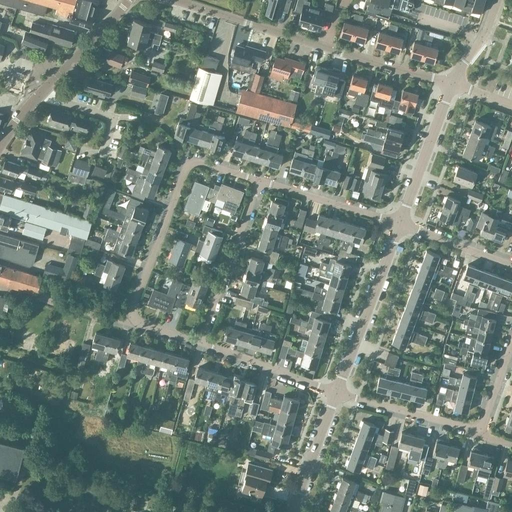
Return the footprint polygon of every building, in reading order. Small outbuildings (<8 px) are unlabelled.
[(0,0),(0,3),(45,16),(48,5),(57,8),(56,13),(68,16),(67,19),(91,25),(92,22),(93,16),(90,16),(93,4),(96,5),(97,0),(0,0)] [(288,13),(291,0),(289,0),(267,0),(264,14),(279,18),(281,11),(288,13)] [(309,26),(315,7),(306,5),(307,0),(297,0),(295,10),(300,11),(301,13),(298,23),(301,24),(302,26),(304,27),(306,27),(308,26),(309,26)] [(365,0),(363,8),(366,9),(365,13),(388,20),(389,14),(391,15),(392,10),(394,6),(409,10),(410,4),(411,4),(412,3),(413,3),(413,2),(413,1),(413,0),(433,0),(433,1),(443,4),(444,0),(462,6),(461,9),(471,12),(472,9),(481,12),(484,0),(365,0)] [(315,7),(309,26),(310,27),(311,29),(313,30),(315,30),(317,29),(320,29),(323,19),(324,18),(330,20),(334,5),(325,3),(323,10),(315,7)] [(363,16),(359,15),(352,39),(364,42),(368,28),(360,26),(363,16)] [(131,31),(160,40),(162,35),(149,31),(151,24),(134,20),(131,31)] [(176,32),(177,26),(166,22),(164,28),(176,32)] [(356,25),(344,22),(340,35),(352,39),(356,25)] [(33,23),(29,33),(49,39),(48,40),(70,47),(74,32),(48,24),(47,27),(33,23)] [(427,42),(429,35),(425,34),(426,31),(420,29),(417,39),(427,42)] [(25,31),(21,42),(29,45),(29,46),(44,51),(45,47),(47,47),(48,43),(48,41),(47,41),(48,40),(25,31)] [(159,44),(160,40),(131,31),(127,43),(151,50),(153,43),(159,44)] [(387,49),(391,35),(379,32),(375,46),(387,49)] [(430,32),(429,35),(427,42),(426,45),(422,59),(434,63),(438,49),(430,47),(433,36),(432,36),(433,33),(430,32)] [(391,35),(387,49),(399,52),(403,39),(391,35)] [(422,59),(426,45),(414,42),(410,56),(422,59)] [(248,50),(237,46),(232,60),(233,60),(231,66),(250,72),(254,59),(262,62),(265,52),(249,47),(248,50)] [(120,68),(125,56),(112,52),(112,51),(103,48),(98,63),(107,66),(108,63),(120,68)] [(199,67),(189,98),(192,98),(198,100),(212,105),(222,74),(215,72),(219,60),(206,56),(202,68),(199,67)] [(287,61),(276,58),(270,76),(281,80),(283,75),(300,80),(305,64),(288,59),(287,61)] [(164,73),(166,65),(154,62),(152,69),(164,73)] [(320,95),(328,69),(316,66),(312,80),(318,82),(314,94),(320,95)] [(335,87),(340,73),(328,69),(320,95),(326,97),(330,85),(335,87)] [(147,87),(150,77),(132,71),(128,81),(147,87)] [(256,74),(251,89),(259,92),(264,76),(256,74)] [(366,107),(369,95),(363,93),(367,79),(353,75),(347,94),(356,96),(354,103),(359,105),(366,107)] [(84,88),(109,96),(112,84),(87,76),(84,88)] [(392,109),(393,107),(395,100),(389,98),(393,87),(378,82),(375,94),(373,93),(371,100),(379,102),(378,105),(392,109)] [(133,85),(130,95),(144,99),(147,89),(133,85)] [(290,127),(293,114),(296,104),(243,89),(236,112),(290,127)] [(412,115),(418,94),(403,90),(400,101),(395,100),(393,107),(404,110),(403,113),(412,115)] [(290,92),(288,98),(296,101),(298,95),(290,92)] [(161,93),(155,113),(163,115),(169,95),(161,93)] [(190,126),(197,105),(191,103),(186,119),(181,117),(179,123),(175,136),(187,139),(190,126)] [(350,112),(339,108),(337,115),(349,118),(350,112)] [(89,126),(90,120),(53,109),(48,124),(68,130),(70,122),(75,124),(75,126),(84,129),(85,129),(86,129),(87,128),(88,128),(88,127),(89,126)] [(198,143),(202,130),(196,128),(201,113),(195,111),(190,126),(187,139),(198,143)] [(336,116),(334,123),(341,126),(344,118),(336,116)] [(390,116),(389,122),(400,126),(402,120),(390,116)] [(209,146),(213,133),(217,121),(211,120),(208,132),(202,130),(198,143),(209,146)] [(492,140),(494,135),(488,133),(491,126),(476,120),(471,132),(486,137),(486,138),(492,140)] [(213,133),(209,146),(221,150),(225,137),(219,135),(223,123),(217,121),(213,133)] [(309,133),(319,136),(321,127),(312,125),(309,133)] [(399,143),(403,132),(388,127),(386,134),(368,129),(366,133),(399,143)] [(30,130),(22,154),(37,159),(38,158),(43,159),(43,161),(52,164),(57,149),(48,146),(50,140),(45,138),(45,136),(30,130)] [(248,144),(251,132),(246,130),(243,137),(244,137),(243,142),(236,140),(232,153),(244,157),(248,144)] [(508,149),(511,137),(511,131),(508,130),(502,147),(508,149)] [(255,160),(259,147),(254,146),(257,134),(251,132),(248,144),(244,157),(255,160)] [(274,139),(276,133),(270,132),(268,137),(265,149),(259,147),(255,160),(267,164),(274,139)] [(484,143),(486,138),(486,137),(471,132),(467,143),(493,153),(495,147),(484,143)] [(274,139),(267,164),(279,167),(282,154),(276,152),(281,135),(276,133),(274,139)] [(396,155),(399,143),(366,133),(366,134),(364,138),(364,139),(383,145),(381,150),(396,155)] [(67,139),(65,147),(73,149),(75,141),(67,139)] [(491,158),(493,153),(467,143),(463,154),(478,160),(480,154),(486,156),(491,158)] [(313,177),(317,165),(310,163),(314,151),(315,146),(310,145),(309,149),(301,174),(313,177)] [(124,160),(129,148),(122,146),(118,158),(124,160)] [(166,162),(171,151),(158,146),(156,152),(141,146),(138,152),(142,154),(142,153),(166,162)] [(301,174),(309,149),(303,147),(301,153),(295,151),(289,170),(301,174)] [(331,156),(333,152),(330,151),(328,155),(326,154),(322,166),(317,165),(313,177),(324,181),(328,168),(331,156)] [(336,184),(340,172),(334,170),(339,153),(333,151),(333,152),(331,156),(328,168),(324,181),(336,184)] [(162,174),(166,162),(142,153),(142,154),(140,159),(147,161),(145,167),(162,174)] [(383,186),(385,181),(387,182),(388,176),(386,175),(387,174),(385,174),(386,169),(382,168),(385,158),(372,154),(367,170),(364,180),(368,181),(383,186)] [(87,177),(90,165),(91,163),(76,158),(72,173),(87,177)] [(2,172),(24,179),(26,173),(28,174),(27,175),(45,181),(48,174),(42,172),(42,171),(30,167),(29,169),(6,161),(2,172)] [(498,174),(500,168),(489,164),(487,170),(498,174)] [(104,177),(107,170),(95,166),(93,173),(104,177)] [(471,186),(476,172),(458,166),(453,179),(471,186)] [(126,172),(158,185),(162,174),(145,167),(144,167),(142,172),(136,170),(128,167),(126,172)] [(504,183),(509,171),(503,169),(498,181),(504,183)] [(138,177),(134,176),(129,174),(127,180),(136,183),(131,195),(143,199),(146,193),(153,196),(158,185),(145,180),(138,177)] [(343,187),(349,189),(352,177),(352,176),(346,175),(343,187)] [(22,184),(0,177),(0,189),(11,193),(21,196),(22,192),(30,195),(31,194),(35,195),(37,187),(22,183),(22,184)] [(353,177),(349,189),(357,191),(361,180),(353,177)] [(379,198),(383,186),(368,181),(364,193),(379,198)] [(193,188),(185,209),(198,214),(200,208),(207,211),(211,201),(209,201),(214,189),(208,187),(195,182),(193,188)] [(214,189),(209,201),(211,201),(215,203),(214,205),(234,213),(237,205),(238,205),(243,192),(222,184),(221,187),(215,185),(214,189)] [(480,201),(483,195),(469,189),(467,196),(480,201)] [(351,190),(349,197),(357,200),(360,192),(351,190)] [(466,203),(468,198),(456,193),(454,198),(447,196),(443,207),(468,216),(470,210),(458,205),(460,201),(466,203)] [(88,220),(82,218),(4,194),(0,206),(0,214),(26,222),(26,221),(46,228),(47,227),(60,231),(59,233),(66,235),(67,233),(86,239),(93,221),(88,220)] [(287,206),(289,201),(275,197),(274,201),(272,200),(269,212),(281,216),(286,218),(288,212),(283,210),(284,205),(287,206)] [(104,200),(101,206),(109,209),(112,201),(105,198),(104,200)] [(133,211),(122,207),(119,206),(117,212),(120,213),(144,222),(148,210),(135,205),(133,211)] [(468,216),(443,207),(439,218),(457,225),(459,218),(466,221),(468,216)] [(297,220),(303,222),(307,211),(300,209),(297,220)] [(140,233),(144,222),(120,213),(117,212),(112,210),(110,215),(117,218),(124,221),(122,226),(140,233)] [(500,213),(501,212),(497,210),(494,216),(482,212),(476,226),(482,229),(480,233),(491,238),(497,224),(500,213)] [(285,223),(286,218),(281,216),(269,212),(265,224),(278,228),(280,222),(285,223)] [(505,215),(500,213),(497,224),(491,238),(502,242),(507,229),(500,226),(505,215)] [(24,228),(26,222),(0,214),(0,227),(8,230),(10,224),(24,228)] [(326,233),(331,218),(319,214),(317,221),(307,218),(303,230),(314,233),(315,229),(321,231),(319,236),(317,243),(314,242),(313,247),(322,249),(323,245),(325,238),(326,233)] [(338,236),(342,221),(331,218),(326,233),(338,236)] [(188,220),(185,225),(193,228),(195,223),(188,220)] [(303,222),(297,220),(295,220),(293,226),(301,228),(303,222)] [(26,222),(24,228),(22,234),(36,239),(36,237),(43,239),(46,228),(26,221),(26,222)] [(349,240),(354,225),(342,221),(338,236),(349,240)] [(276,233),(278,228),(265,224),(262,236),(287,243),(288,239),(288,237),(276,233)] [(214,259),(222,237),(221,237),(223,232),(211,228),(205,225),(202,232),(208,234),(205,242),(199,240),(197,246),(195,251),(201,253),(200,253),(214,259)] [(346,250),(344,258),(355,262),(358,255),(351,253),(354,241),(361,243),(366,228),(354,225),(349,240),(346,250)] [(135,244),(140,233),(122,226),(120,232),(113,230),(113,229),(109,228),(107,233),(111,235),(135,244)] [(195,251),(197,246),(185,241),(188,234),(177,230),(174,238),(177,239),(170,260),(183,265),(185,258),(191,261),(195,251)] [(32,267),(38,245),(20,239),(0,233),(0,256),(2,257),(32,267)] [(135,244),(111,235),(107,233),(104,240),(109,242),(109,241),(115,244),(113,250),(118,252),(119,251),(131,256),(135,244)] [(85,239),(72,235),(67,253),(80,257),(85,239)] [(285,249),(287,243),(262,236),(258,247),(269,250),(268,256),(277,259),(279,253),(271,251),(273,245),(285,249)] [(87,238),(85,245),(98,250),(101,244),(87,238)] [(315,257),(317,250),(305,247),(303,253),(315,257)] [(422,262),(438,268),(440,263),(437,262),(439,255),(427,250),(422,262)] [(69,282),(79,257),(72,255),(67,253),(63,267),(46,263),(43,275),(69,282)] [(277,259),(268,256),(264,255),(262,260),(251,257),(247,269),(277,278),(278,278),(281,270),(271,267),(270,269),(267,269),(269,263),(276,265),(277,259)] [(347,277),(351,265),(336,261),(334,267),(329,266),(329,265),(322,263),(321,269),(320,269),(327,271),(332,273),(347,277)] [(120,278),(125,266),(113,262),(110,268),(98,263),(96,268),(120,278)] [(437,272),(438,268),(422,262),(418,273),(431,278),(433,271),(437,272)] [(0,279),(4,281),(3,284),(84,308),(87,299),(110,305),(113,298),(8,269),(9,266),(0,263),(0,279)] [(474,285),(479,269),(468,265),(463,277),(470,280),(469,283),(463,299),(468,300),(471,292),(473,285),(474,285)] [(304,276),(306,268),(299,266),(296,274),(304,276)] [(116,289),(120,278),(96,268),(94,274),(106,279),(104,284),(116,289)] [(275,284),(277,278),(247,269),(244,281),(265,287),(266,281),(275,284)] [(344,288),(347,277),(332,273),(327,271),(320,269),(319,275),(330,278),(329,284),(344,288)] [(486,286),(491,273),(479,269),(474,285),(478,287),(479,283),(486,286)] [(428,285),(431,278),(418,273),(414,285),(430,291),(432,286),(428,285)] [(496,294),(502,278),(491,273),(486,286),(493,288),(486,307),(490,308),(496,294)] [(83,286),(86,279),(74,275),(72,281),(83,286)] [(511,281),(502,278),(496,294),(490,308),(502,313),(505,304),(499,302),(502,295),(501,295),(502,292),(509,294),(511,286),(511,281)] [(154,290),(149,303),(170,311),(172,304),(178,306),(183,294),(179,293),(183,283),(172,279),(168,290),(166,294),(157,291),(154,290)] [(183,294),(178,306),(184,309),(186,302),(199,307),(207,286),(194,281),(192,286),(183,283),(179,293),(183,294)] [(269,288),(265,287),(244,281),(241,292),(252,295),(250,301),(253,302),(262,305),(267,307),(268,303),(263,301),(264,299),(254,296),(256,290),(268,293),(269,288)] [(341,300),(344,288),(329,284),(327,290),(315,286),(313,292),(325,296),(341,300)] [(428,295),(430,291),(414,285),(409,296),(422,301),(425,294),(428,295)] [(318,300),(316,306),(315,311),(323,313),(323,314),(330,316),(332,310),(337,312),(341,300),(325,296),(313,292),(312,298),(315,299),(318,300)] [(471,292),(468,300),(466,305),(469,306),(471,301),(472,302),(475,293),(471,292)] [(0,316),(1,314),(6,315),(11,299),(6,298),(0,295),(0,316)] [(420,308),(422,301),(409,296),(405,308),(421,314),(434,318),(436,314),(423,309),(420,308)] [(246,307),(248,300),(236,297),(234,303),(246,307)] [(289,304),(287,312),(292,314),(295,306),(289,304)] [(434,318),(421,314),(405,308),(401,319),(414,324),(416,317),(420,318),(432,323),(434,318)] [(492,331),(495,319),(493,318),(495,313),(478,309),(477,315),(479,316),(478,321),(469,319),(469,320),(466,319),(464,321),(463,324),(467,325),(475,327),(479,328),(492,331)] [(323,313),(315,311),(312,310),(310,316),(308,322),(301,319),(300,325),(307,328),(311,329),(326,333),(330,322),(321,319),(323,314),(323,313)] [(266,324),(267,321),(268,318),(265,317),(262,323),(260,322),(258,330),(252,328),(251,330),(251,333),(247,346),(259,349),(266,324)] [(411,330),(414,324),(401,319),(397,330),(413,336),(426,341),(427,337),(411,330)] [(236,342),(241,323),(236,321),(234,328),(228,326),(224,339),(236,342)] [(251,333),(251,330),(246,328),(247,324),(241,323),(236,342),(247,346),(251,333)] [(275,347),(279,335),(270,332),(272,326),(266,324),(259,349),(270,352),(272,347),(275,347)] [(479,328),(475,327),(467,325),(466,330),(478,333),(477,339),(489,342),(492,331),(479,328)] [(323,345),(326,333),(311,329),(308,340),(323,345)] [(426,341),(413,336),(397,330),(392,342),(405,347),(408,340),(411,341),(424,346),(426,341)] [(101,361),(108,336),(96,333),(92,345),(98,347),(95,359),(101,361)] [(101,361),(106,362),(109,350),(116,352),(119,339),(108,336),(101,361)] [(489,342),(477,339),(471,338),(469,344),(463,342),(463,344),(462,348),(487,354),(489,342)] [(323,345),(308,340),(308,341),(303,339),(300,350),(319,356),(323,345)] [(127,355),(138,358),(139,359),(142,346),(130,342),(127,355)] [(87,357),(90,345),(84,343),(80,355),(87,357)] [(290,348),(282,345),(279,357),(285,359),(287,352),(288,347),(290,348)] [(147,374),(154,349),(142,346),(139,359),(138,358),(137,363),(143,365),(141,372),(147,374)] [(487,354),(462,348),(460,354),(466,355),(465,361),(484,366),(486,365),(487,360),(485,359),(487,354)] [(147,374),(152,375),(155,363),(162,365),(165,352),(154,349),(147,374)] [(316,368),(319,356),(300,350),(298,356),(303,357),(301,363),(316,368)] [(173,368),(177,355),(165,352),(162,365),(167,366),(164,378),(169,380),(173,368)] [(388,366),(394,367),(398,356),(388,352),(384,364),(388,366)] [(119,366),(123,367),(124,367),(127,355),(121,353),(118,365),(119,366)] [(445,362),(455,365),(457,357),(443,353),(443,356),(444,356),(443,362),(445,362)] [(185,371),(189,359),(177,355),(173,368),(169,380),(176,382),(177,375),(179,369),(185,371)] [(79,359),(77,368),(83,370),(85,360),(79,359)] [(394,367),(388,366),(387,373),(386,378),(380,376),(376,389),(388,392),(392,379),(391,379),(393,374),(394,367)] [(64,367),(62,375),(73,377),(75,370),(64,367)] [(198,368),(194,380),(195,381),(206,384),(210,371),(198,368)] [(210,371),(206,384),(212,385),(209,397),(214,399),(217,387),(221,374),(210,371)] [(411,398),(418,373),(412,371),(409,383),(403,382),(400,395),(411,398)] [(424,374),(418,373),(411,398),(423,401),(427,388),(421,386),(424,374)] [(473,388),(476,376),(463,373),(462,379),(449,376),(448,382),(460,385),(473,388)] [(217,387),(214,399),(219,400),(221,394),(228,396),(233,377),(221,374),(217,387)] [(233,377),(228,396),(233,397),(229,412),(235,413),(238,406),(244,381),(233,377)] [(189,379),(183,399),(189,401),(195,381),(194,380),(189,379)] [(400,395),(403,382),(392,379),(388,392),(400,395)] [(235,413),(235,415),(241,416),(245,400),(251,402),(257,384),(244,381),(238,406),(235,413)] [(470,400),(473,388),(460,385),(458,392),(453,390),(446,388),(445,394),(470,400)] [(281,403),(276,401),(270,399),(271,393),(265,391),(262,403),(268,404),(270,405),(280,408),(296,412),(299,400),(283,396),(281,403)] [(470,400),(445,394),(438,392),(436,403),(442,405),(444,400),(451,401),(456,402),(454,409),(467,412),(470,400)] [(22,424),(28,400),(10,395),(10,397),(0,394),(0,411),(6,413),(4,419),(22,424)] [(256,416),(259,403),(253,402),(250,414),(256,416)] [(270,405),(268,404),(262,403),(260,408),(269,411),(270,405)] [(293,424),(296,412),(280,408),(277,419),(293,424)] [(148,416),(145,426),(154,428),(156,418),(148,416)] [(162,418),(159,430),(171,433),(174,421),(162,418)] [(289,435),(293,424),(277,419),(275,426),(271,424),(263,422),(262,427),(289,435)] [(376,419),(374,425),(382,427),(384,422),(376,419)] [(383,435),(373,432),(376,425),(363,421),(359,432),(372,437),(382,441),(383,441),(391,444),(394,431),(385,429),(383,435)] [(286,447),(289,435),(262,427),(261,433),(267,435),(272,437),(270,442),(268,450),(279,453),(281,445),(286,447)] [(17,444),(18,438),(0,432),(0,476),(15,480),(16,477),(18,478),(25,449),(23,448),(23,446),(17,444)] [(381,447),(383,441),(382,441),(359,432),(355,443),(367,448),(370,441),(375,443),(375,445),(381,447)] [(410,448),(413,435),(402,432),(398,445),(410,448)] [(413,435),(410,448),(421,451),(425,438),(413,435)] [(220,439),(218,446),(225,447),(227,440),(220,439)] [(437,467),(442,468),(448,444),(436,441),(433,454),(440,456),(437,467)] [(365,454),(367,448),(355,443),(351,455),(375,463),(377,458),(370,455),(370,456),(365,454)] [(448,444),(442,468),(446,469),(448,459),(455,461),(459,447),(448,444)] [(392,470),(398,448),(391,446),(385,468),(392,470)] [(268,461),(270,457),(271,453),(257,449),(254,457),(268,461)] [(476,477),(478,470),(479,467),(482,454),(471,450),(467,463),(474,465),(472,476),(476,477)] [(423,468),(426,455),(419,453),(416,466),(423,468)] [(482,454),(479,467),(490,470),(494,457),(482,454)] [(373,469),(375,463),(351,455),(347,466),(359,471),(361,465),(366,467),(373,469)] [(423,468),(429,470),(433,457),(426,455),(423,468)] [(511,461),(508,460),(503,476),(511,478),(511,461)] [(269,480),(272,470),(248,463),(244,478),(245,478),(242,490),(252,493),(250,499),(260,502),(266,479),(269,480)] [(463,483),(468,466),(461,464),(458,475),(456,481),(459,482),(459,481),(463,483)] [(491,489),(494,478),(488,476),(485,488),(491,489)] [(342,477),(338,489),(367,499),(368,495),(357,491),(360,485),(355,483),(356,482),(342,477)] [(500,491),(503,479),(495,477),(494,478),(491,489),(492,489),(491,494),(498,495),(499,491),(500,491)] [(412,495),(415,482),(409,480),(405,493),(412,495)] [(420,484),(418,492),(426,494),(428,486),(420,484)] [(338,489),(334,500),(358,508),(360,501),(365,503),(367,499),(338,489)] [(400,511),(404,498),(383,492),(381,501),(385,503),(382,511),(399,511),(400,511)] [(457,492),(455,499),(466,502),(468,495),(457,492)] [(334,500),(330,511),(333,511),(350,511),(351,510),(355,511),(357,511),(359,509),(358,508),(334,500)] [(489,508),(488,511),(499,511),(501,504),(491,501),(488,500),(486,507),(489,508)] [(472,507),(457,503),(455,511),(485,511),(486,510),(472,506),(472,507)]
